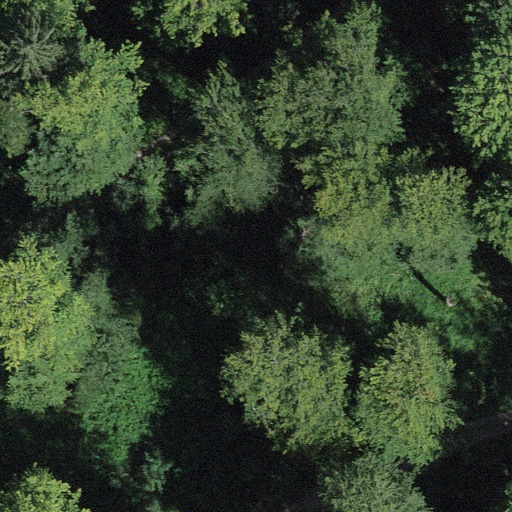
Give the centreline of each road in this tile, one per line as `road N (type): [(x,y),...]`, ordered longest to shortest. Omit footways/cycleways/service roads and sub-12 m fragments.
road 1 (track): [(0,249),(257,86),(364,0)]
road 2 (track): [(511,420),(458,437),(307,511)]
